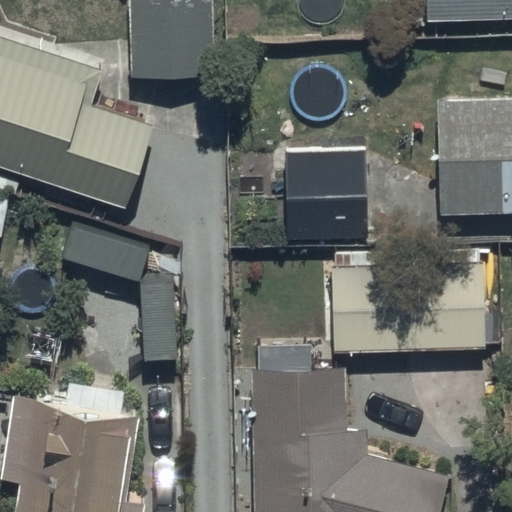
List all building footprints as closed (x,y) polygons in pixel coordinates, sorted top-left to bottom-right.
[(130,0),(130,68),(216,69),(216,0),(130,0)] [(511,0),(414,0),(415,9),(511,7),(511,0)] [(0,159),(123,201),(151,118),(92,98),(102,68),(0,33),(0,159)] [(511,87),(432,90),(436,208),(511,206),(511,87)] [(361,144),(273,146),(275,206),(287,205),(288,235),(364,233),(361,144)] [(95,212),(97,323),(176,324),(177,241),(95,212)] [(485,254),(328,257),(329,345),(487,343),(485,254)] [(347,361),(249,358),(254,511),(434,511),(446,470),(365,449),(366,424),(345,423),(347,361)] [(66,398),(11,389),(0,456),(0,476),(20,480),(15,511),(115,511),(132,411),(116,408),(120,386),(69,378),(66,398)]
